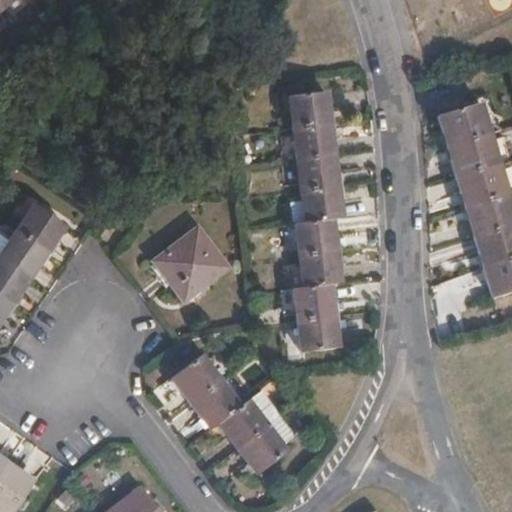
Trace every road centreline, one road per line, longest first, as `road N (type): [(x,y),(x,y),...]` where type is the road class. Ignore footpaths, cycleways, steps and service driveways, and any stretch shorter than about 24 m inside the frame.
road 1 (residential): [(371,0),(390,49),(401,123),(410,273),(405,346)]
road 2 (residential): [(109,387),(126,322),(84,291),(9,403)]
road 3 (residential): [(405,346),(463,505)]
road 4 (residential): [(109,387),(208,511)]
road 5 (residential): [(9,403),(48,431),(109,387)]
